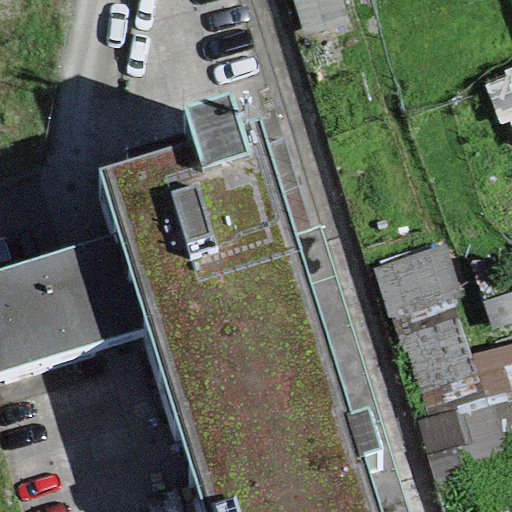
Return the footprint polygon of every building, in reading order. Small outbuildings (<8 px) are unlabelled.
[(297,0),(310,39),(353,25),(344,0),(297,0)] [(0,388),(144,344),(196,511),(373,511),(365,484),(382,479),(369,435),(351,440),(260,147),(240,153),(232,126),(155,150),(164,177),(126,189),(99,197),(115,249),(0,285),(0,388)] [(452,242),(378,268),(395,317),(469,292),(452,242)] [(511,293),(488,303),(498,331),(511,326),(511,293)] [(401,336),(428,416),(488,396),(461,316),(401,336)] [(511,346),(483,357),(500,401),(511,396),(511,346)] [(418,430),(439,489),(511,463),(511,446),(497,402),(418,430)]
